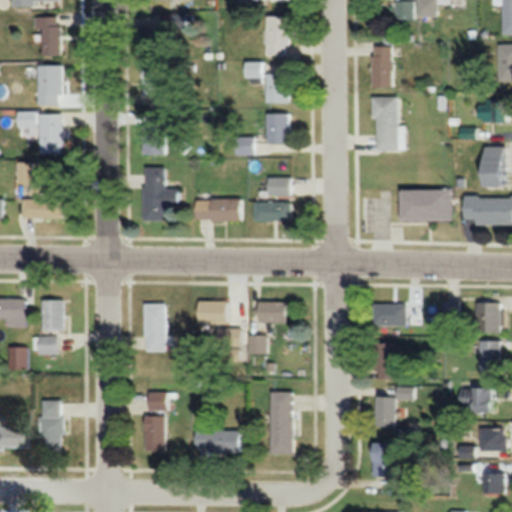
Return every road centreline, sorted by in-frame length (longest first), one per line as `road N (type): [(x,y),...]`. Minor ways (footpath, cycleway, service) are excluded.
road 1 (residential): [(511,275),(0,264)]
road 2 (residential): [(106,0),(110,511)]
road 3 (residential): [(333,0),(337,466)]
road 4 (residential): [(337,466),(312,494),(286,500),(0,497)]
